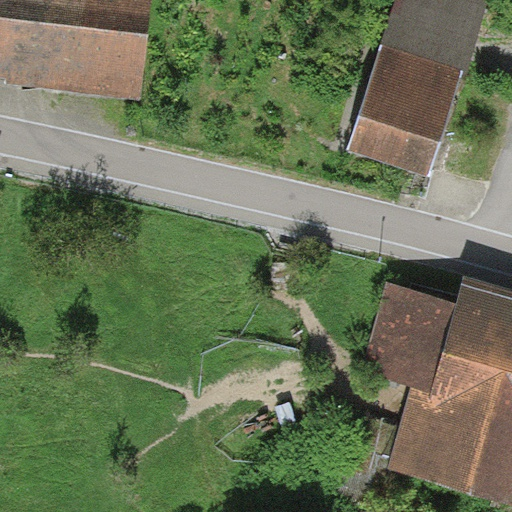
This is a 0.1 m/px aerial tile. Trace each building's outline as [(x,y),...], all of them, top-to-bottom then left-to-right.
[(153,0),(0,0),(0,80),(5,81),(4,85),(142,101),(153,0)] [(398,0),(383,48),(463,73),(469,76),(487,0),(398,0)] [(463,73),(383,48),(349,154),(430,179),(432,172),(463,73)] [(511,292),(466,279),(458,306),(432,395),(411,389),(388,470),(511,506),(511,292)] [(432,395),(458,306),(388,286),(362,375),(411,389),(432,395)]
